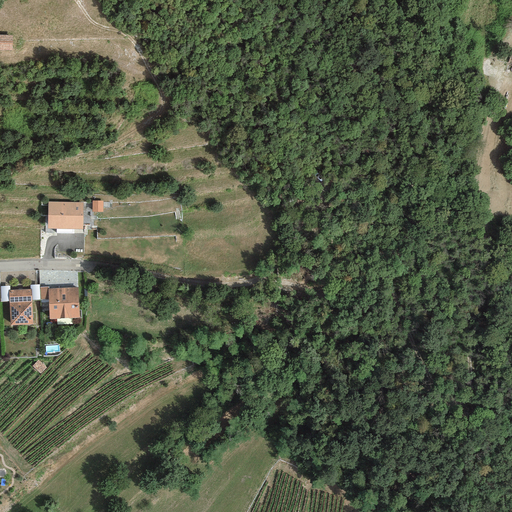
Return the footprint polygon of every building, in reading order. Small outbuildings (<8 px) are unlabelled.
[(12,37),(0,36),(0,52),(12,53),(12,37)] [(106,203),(92,202),(91,215),(105,216),(106,203)] [(82,205),(47,204),(47,230),(82,231),(82,205)] [(78,291),(47,291),(48,321),(79,320),(78,291)] [(31,292),(7,293),(9,327),(32,326),(31,292)]
